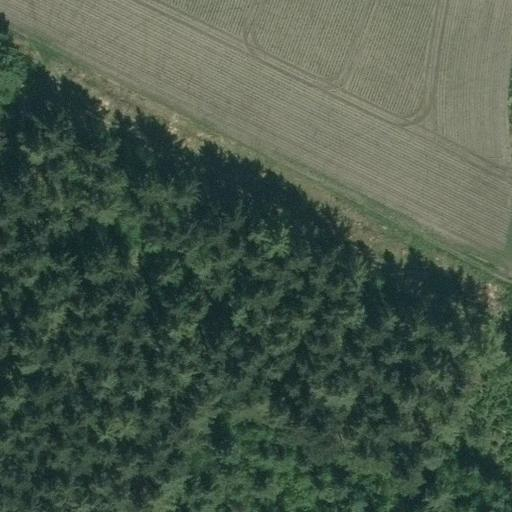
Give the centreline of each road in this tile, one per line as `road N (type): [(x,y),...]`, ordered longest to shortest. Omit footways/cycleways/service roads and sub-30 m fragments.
road 1 (track): [(0,35),(40,55),(37,100),(511,304)]
road 2 (track): [(511,353),(407,312),(375,251)]
